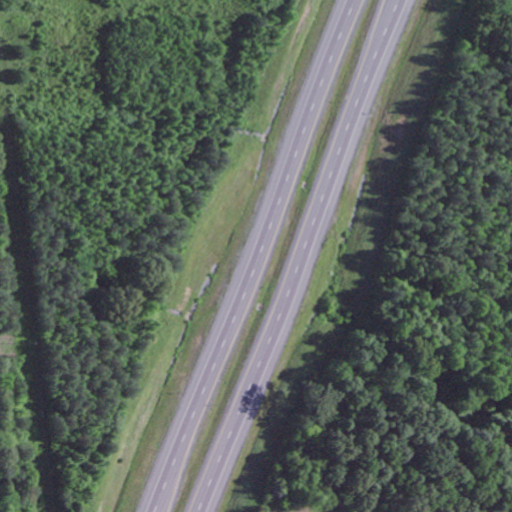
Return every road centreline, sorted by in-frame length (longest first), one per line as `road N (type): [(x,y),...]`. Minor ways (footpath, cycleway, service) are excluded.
road 1 (trunk): [(199,511),(400,0)]
road 2 (trunk): [(356,0),(158,511)]
